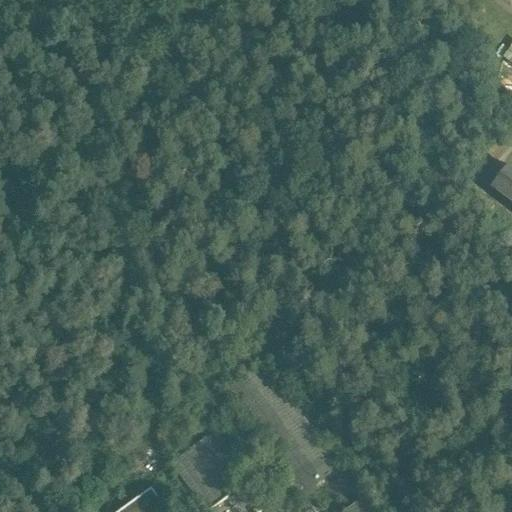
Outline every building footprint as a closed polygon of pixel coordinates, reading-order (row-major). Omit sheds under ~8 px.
[(511,167),(509,165),(493,187),(511,201),(511,167)] [(378,511),(268,359),(226,389),(313,511),(378,511)] [(260,511),(268,507),(216,434),(215,434),(197,410),(188,416),(206,441),(173,464),(207,511),(260,511)] [(260,511),(313,511),(295,487),(268,507),(260,511)] [(166,511),(150,489),(117,511),(166,511)]
